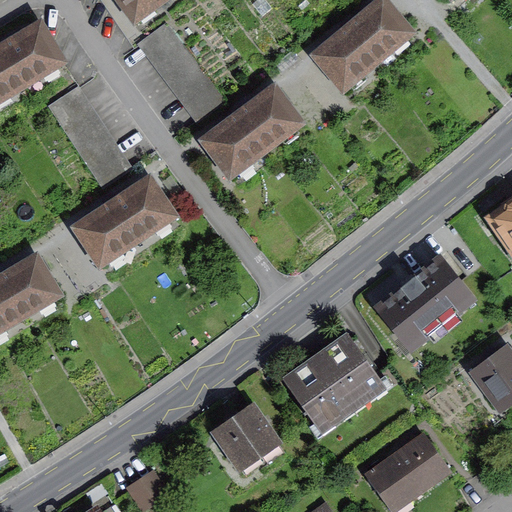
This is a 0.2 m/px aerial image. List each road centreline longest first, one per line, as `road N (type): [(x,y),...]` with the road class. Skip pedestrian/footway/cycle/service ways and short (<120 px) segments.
road 1 (residential): [(65,0),(212,209),(295,311)]
road 2 (tertiary): [(295,311),(153,416),(2,511)]
road 3 (tertiary): [(511,133),(295,311)]
